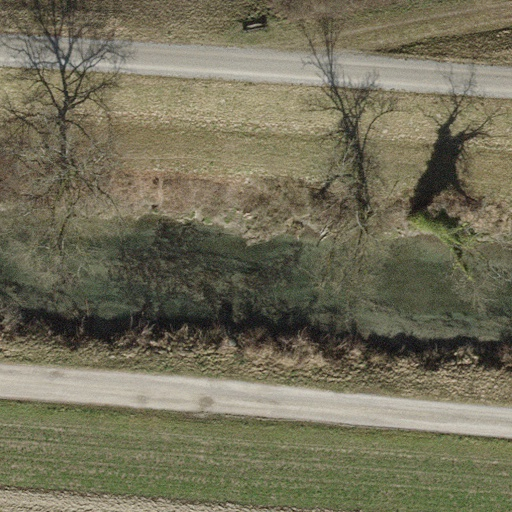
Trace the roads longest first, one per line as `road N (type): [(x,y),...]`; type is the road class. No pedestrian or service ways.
road 1 (track): [(0,384),(511,427)]
road 2 (track): [(511,82),(0,52)]
road 3 (track): [(277,66),(338,43),(511,8)]
